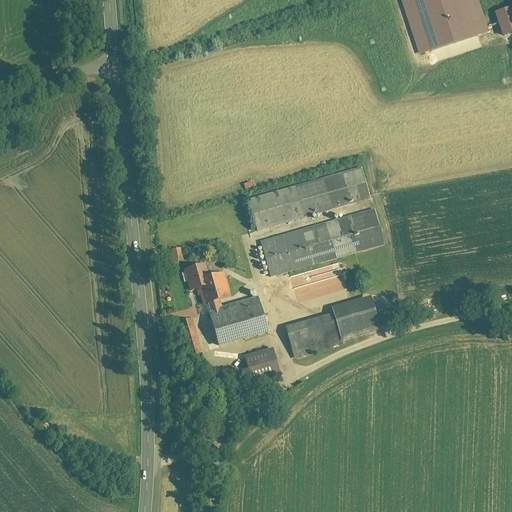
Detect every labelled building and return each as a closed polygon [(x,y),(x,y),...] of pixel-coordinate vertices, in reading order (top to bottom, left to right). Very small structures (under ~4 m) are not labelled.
[(475,0),(400,0),(418,54),(486,33),(475,0)] [(511,6),(496,12),(504,36),(511,33),(511,6)] [(362,167),(252,199),(261,230),(371,198),(362,167)] [(378,208),(263,241),(273,275),(388,243),(378,208)] [(206,237),(219,233),(213,213),(191,219),(196,238),(205,235),(206,237)] [(182,246),(173,249),(176,261),(186,259),(182,246)] [(233,298),(226,272),(212,276),(208,263),(188,269),(194,290),(201,288),(206,305),(211,304),(223,300),(233,298)] [(225,308),(213,311),(223,346),(270,333),(260,298),(225,308)] [(374,298),(336,308),(345,339),(382,328),(374,298)] [(213,311),(225,308),(223,300),(211,304),(213,311)] [(332,314),(288,327),(297,358),(341,345),(332,314)] [(194,319),(180,323),(190,358),(204,354),(194,319)] [(276,347),(246,355),(253,377),(282,369),(276,347)]
